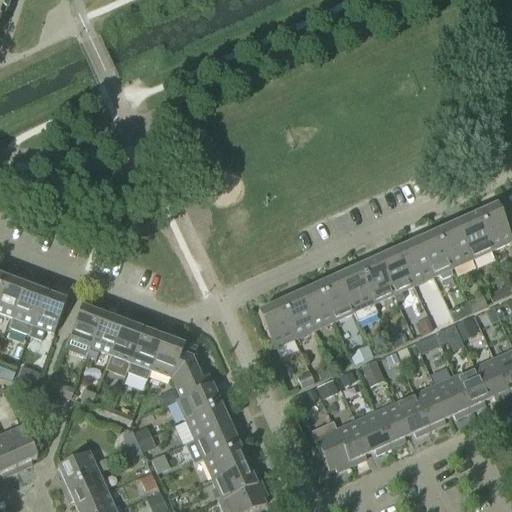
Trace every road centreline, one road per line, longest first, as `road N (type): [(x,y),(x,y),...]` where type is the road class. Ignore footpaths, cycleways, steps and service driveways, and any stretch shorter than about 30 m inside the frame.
road 1 (residential): [(511,169),(220,301)]
road 2 (residential): [(220,301),(183,317),(0,246)]
road 3 (residential): [(305,502),(220,301)]
road 4 (residential): [(305,502),(319,506),(470,438)]
